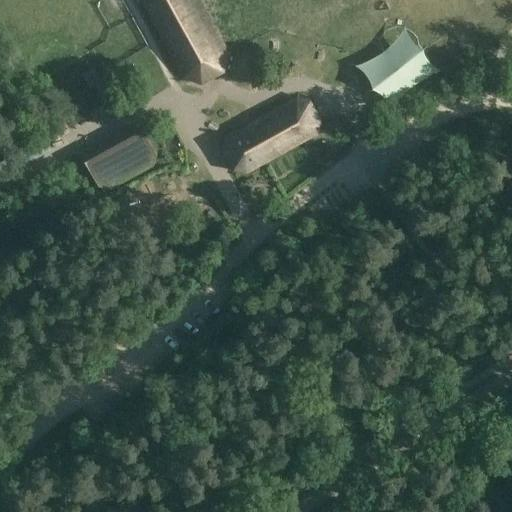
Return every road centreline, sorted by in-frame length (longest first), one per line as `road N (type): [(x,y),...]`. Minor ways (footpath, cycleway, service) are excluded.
road 1 (track): [(259,234),(0,479)]
road 2 (track): [(511,377),(288,511)]
road 3 (track): [(366,147),(259,234)]
road 4 (track): [(478,102),(366,147)]
